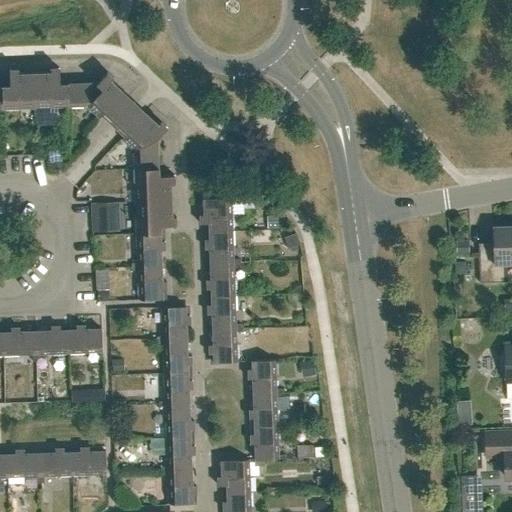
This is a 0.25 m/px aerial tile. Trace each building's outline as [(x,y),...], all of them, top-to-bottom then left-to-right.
[(84,106),(86,105),(109,127),(117,134),(134,150),(135,152),(132,152),(133,185),(136,185),(137,217),(134,217),(135,251),(138,250),(138,263),(131,263),(131,270),(139,270),(139,282),(136,282),(137,300),(162,299),(162,290),(166,290),(166,281),(162,281),(161,250),(165,250),(165,241),(160,241),(160,225),(176,225),(176,216),(172,216),(170,184),(175,184),(174,175),(158,176),(157,140),(156,139),(167,127),(161,121),(158,124),(140,108),(133,101),(111,81),(113,78),(107,72),(96,84),(95,83),(59,84),(59,68),(50,68),(50,72),(18,73),(18,69),(9,69),(10,85),(0,85),(0,111),(20,111),(19,108),(51,107),(51,110),(85,109),(84,106)] [(200,224),(204,223),(209,223),(209,231),(234,231),(234,214),(231,214),(230,201),(238,201),(238,197),(203,198),(203,203),(204,215),(200,215),(200,224)] [(116,205),(91,206),(92,230),(117,229),(116,205)] [(269,215),(270,228),(282,227),(282,214),(269,215)] [(506,264),(511,263),(511,225),(492,227),(493,250),(479,251),(480,281),(507,280),(506,264)] [(205,239),(205,248),(209,248),(210,264),(240,263),(240,259),(232,260),(232,247),(235,247),(234,231),(209,231),(209,239),(205,239)] [(468,242),(456,242),(457,253),(468,253),(468,242)] [(237,296),(236,279),(233,279),(233,267),(240,267),(240,263),(210,264),(211,280),(206,280),(207,288),(211,288),(211,296),(237,296)] [(211,296),(211,305),(207,305),(208,313),(212,313),(212,329),(242,328),(242,325),(235,325),(234,313),(237,312),(237,296),(211,296)] [(187,340),(186,324),(190,323),(190,315),(186,315),(185,306),(160,307),(160,324),(163,324),(164,337),(156,337),(156,341),(187,340)] [(69,355),(85,355),(85,352),(98,351),(98,359),(102,359),(101,328),(84,329),(84,325),(76,325),(76,329),(68,330),(69,355)] [(68,330),(59,330),(59,326),(51,326),(51,330),(35,331),(36,361),(40,361),(40,353),(52,353),(52,356),(69,355),(68,330)] [(4,358),(20,357),(20,354),(32,354),(33,361),(36,361),(35,331),(19,331),(19,327),(10,328),(11,332),(3,332),(4,358)] [(213,362),(239,362),(238,344),(235,344),(235,332),(243,332),(242,328),(212,329),(213,345),(209,345),(209,354),(213,354),(213,362)] [(188,372),(187,364),(191,364),(191,355),(187,355),(187,340),(156,341),(156,344),(164,344),(165,356),(162,356),(162,373),(188,372)] [(511,343),(503,344),(504,351),(503,352),(502,354),(501,356),(500,358),(500,361),(500,364),(500,367),(500,368),(501,370),(502,371),(502,372),(503,374),(504,375),(505,382),(511,382),(511,343)] [(248,378),(252,378),(253,394),(283,393),(283,389),(275,389),(275,377),(278,377),(277,359),(251,360),(252,369),(248,369),(248,378)] [(162,373),(163,389),(166,389),(166,402),(158,402),(159,406),(189,405),(188,389),(192,389),(192,380),(188,380),(188,372),(162,373)] [(71,400),(71,402),(105,401),(104,388),(70,390),(71,400)] [(249,418),(254,418),(254,426),(279,425),(279,409),(276,409),(275,396),(283,396),(283,393),(253,394),(253,410),(249,410),(249,418)] [(194,420),(189,420),(189,405),(159,406),(159,409),(166,409),(167,421),(164,421),(164,438),(190,437),(190,429),(194,429),(194,420)] [(250,443),(254,443),(255,459),(256,460),(285,458),(285,455),(277,455),(277,442),(280,442),(279,425),(254,426),(254,435),(250,435),(250,443)] [(511,431),(484,432),(485,455),(503,454),(504,476),(511,475),(511,431)] [(194,445),(190,445),(190,437),(164,438),(165,462),(168,462),(168,467),(161,467),(161,471),(191,470),(191,454),(195,454),(194,445)] [(80,451),(72,452),(73,477),(89,477),(89,474),(102,473),(102,481),(106,481),(105,450),(89,451),(88,447),(80,447),(80,451)] [(72,452),(64,452),(63,448),(55,448),(55,452),(39,453),(40,483),(44,483),(44,475),(56,475),(56,478),(73,477),(72,452)] [(8,480),(24,479),(24,476),(36,476),(37,483),(40,483),(39,453),(23,453),(23,449),(15,450),(15,454),(7,454),(8,480)] [(218,485),(226,485),(227,493),(252,492),(251,476),(248,476),(248,463),(256,463),(256,460),(255,459),(221,460),(221,476),(217,477),(218,485)] [(196,485),(192,485),(191,470),(161,471),(161,474),(169,474),(169,486),(166,486),(167,504),(192,503),(192,494),(196,494),(196,485)] [(223,510),(227,510),(227,511),(249,511),(250,509),(253,509),(252,492),(227,493),(227,501),(223,501),(223,510)]
